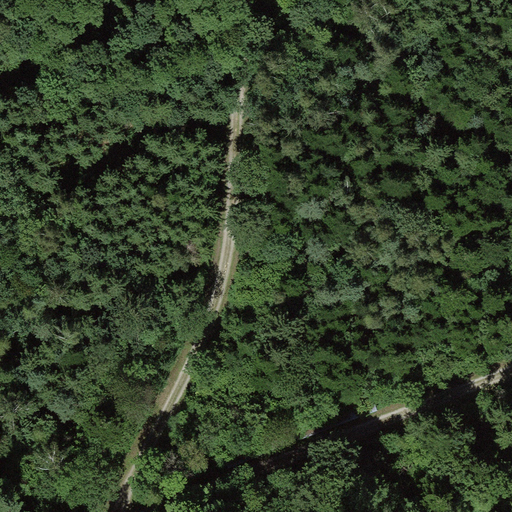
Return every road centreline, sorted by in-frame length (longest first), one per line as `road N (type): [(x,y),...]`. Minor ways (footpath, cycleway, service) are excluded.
road 1 (track): [(122,511),(219,306),(239,220),(247,0)]
road 2 (track): [(140,511),(511,370)]
